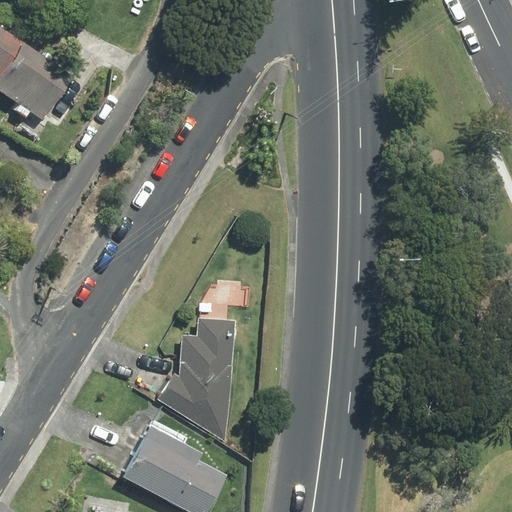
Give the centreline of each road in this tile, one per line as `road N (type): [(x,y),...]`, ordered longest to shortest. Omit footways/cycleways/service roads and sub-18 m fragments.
road 1 (residential): [(0,452),(260,43),(315,0)]
road 2 (primary): [(331,0),(338,218),(313,511)]
